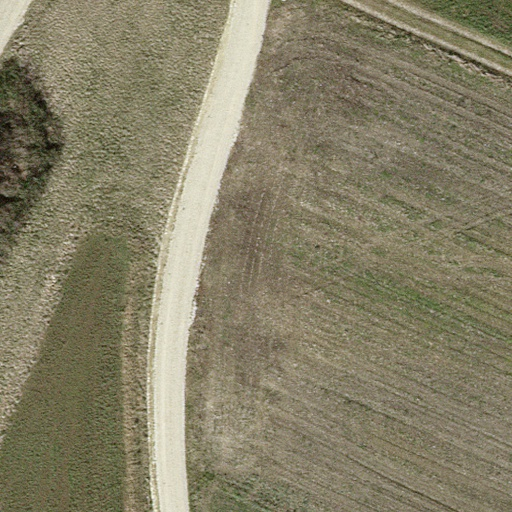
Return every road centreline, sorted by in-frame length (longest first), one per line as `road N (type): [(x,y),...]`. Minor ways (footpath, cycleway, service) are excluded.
road 1 (track): [(253,0),(179,276),(171,366),(175,511)]
road 2 (track): [(511,69),(361,0)]
